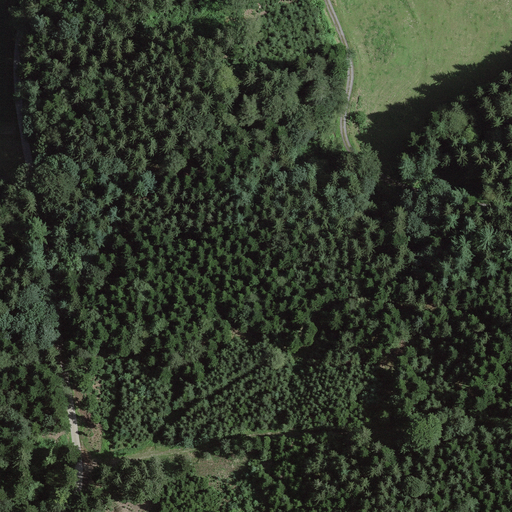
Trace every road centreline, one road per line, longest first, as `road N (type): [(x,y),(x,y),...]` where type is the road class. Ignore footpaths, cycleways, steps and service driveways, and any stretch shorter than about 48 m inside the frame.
road 1 (unclassified): [(72,511),(78,458),(18,91),(28,0)]
road 2 (track): [(511,210),(436,198),(353,157),(340,126),(348,57),(328,0)]
